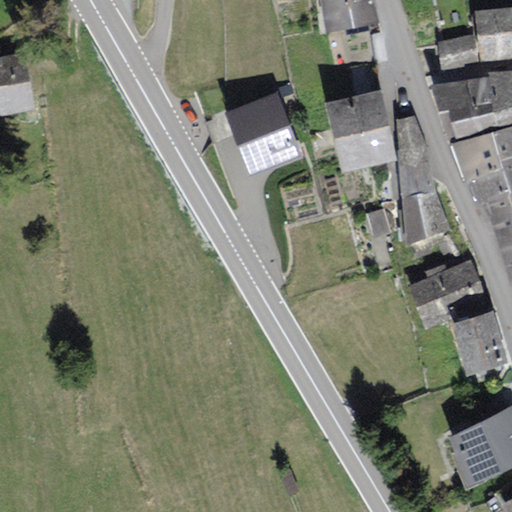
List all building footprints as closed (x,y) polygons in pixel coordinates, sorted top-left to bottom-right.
[(324,0),(330,24),(374,15),(371,0),(324,0)] [(511,5),(480,8),(483,53),(511,50),(511,5)] [(472,37),(441,42),(445,66),(476,61),(472,37)] [(0,107),(31,104),(25,53),(0,56),(0,107)] [(491,70),(492,76),(438,81),(447,129),(511,116),(511,68),(500,70),(491,70)] [(393,154),(380,90),(332,99),(345,163),(393,154)] [(296,150),(276,93),(232,109),(253,166),(296,150)] [(397,117),(400,146),(421,143),(412,115),(397,117)] [(511,124),(460,139),(469,174),(500,165),(498,158),(511,153),(511,124)] [(406,192),(434,189),(421,143),(400,146),(406,192)] [(511,153),(498,158),(500,165),(469,174),(476,199),(484,197),(511,188),(511,153)] [(511,188),(484,197),(511,275),(511,188)] [(447,224),(434,189),(406,192),(411,238),(447,224)] [(388,230),(382,209),(370,213),(376,233),(388,230)] [(484,300),(469,262),(412,283),(428,322),(484,300)] [(505,357),(492,309),(457,319),(470,366),(505,357)] [(511,460),(511,407),(452,433),(472,477),(511,460)]
